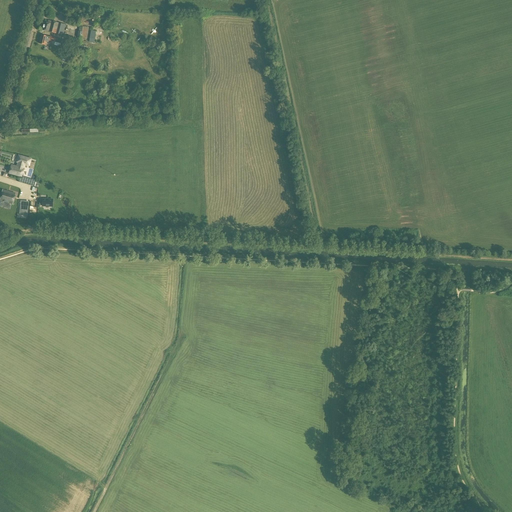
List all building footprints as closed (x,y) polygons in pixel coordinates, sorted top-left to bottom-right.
[(65,25),(50,21),(49,23),(44,22),(42,30),(62,35),(65,25)] [(87,38),(88,28),(79,27),(79,31),(78,31),(77,37),(87,38)] [(49,37),(47,36),(41,34),(39,43),(45,45),(46,41),(49,42),(49,41),(64,44),(65,40),(56,38),(56,37),(50,36),(49,37)] [(29,165),(31,159),(19,155),(16,167),(11,166),(9,173),(20,176),(19,182),(34,187),(36,181),(33,180),(21,176),(24,168),(22,168),(23,164),(29,165)] [(15,194),(3,190),(0,199),(0,200),(1,201),(11,203),(13,204),(15,194)] [(0,206),(9,209),(11,203),(1,201),(0,204),(0,206)] [(28,216),(28,207),(20,206),(19,215),(28,216)]
